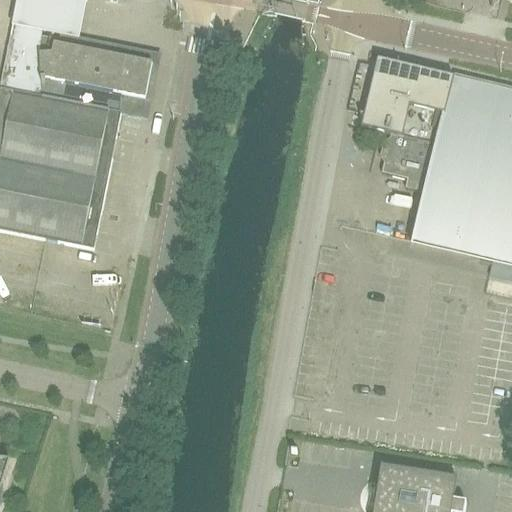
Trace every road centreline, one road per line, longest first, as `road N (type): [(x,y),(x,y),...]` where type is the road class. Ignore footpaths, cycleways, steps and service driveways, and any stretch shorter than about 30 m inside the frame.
road 1 (unclassified): [(353,22),(339,57),(255,511)]
road 2 (tertiary): [(136,402),(215,0)]
road 3 (tertiary): [(353,22),(511,56)]
road 4 (residential): [(136,402),(0,372)]
